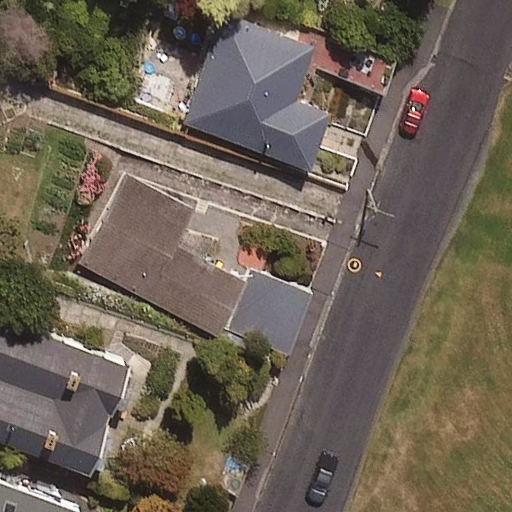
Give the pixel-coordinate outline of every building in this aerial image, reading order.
[(315,43),(226,12),(188,121),(312,164),(331,108),(297,96),(315,43)] [(399,53),(332,32),(320,68),(388,89),(399,53)] [(178,243),(194,203),(121,174),(82,271),(240,334),(239,337),(288,357),(315,290),(258,267),(255,274),(178,243)] [(132,362),(0,312),(0,434),(93,468),(132,362)] [(89,511),(0,478),(0,511),(89,511)]
